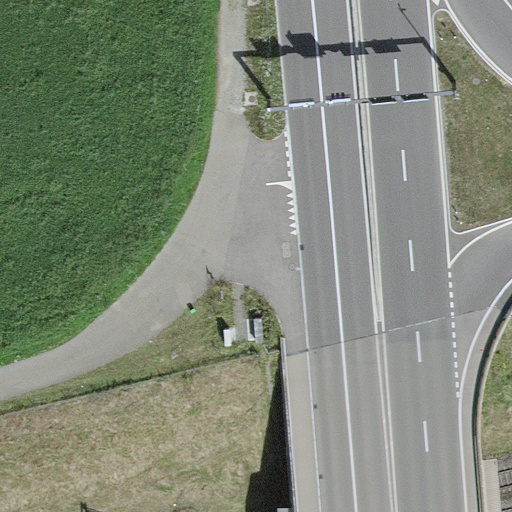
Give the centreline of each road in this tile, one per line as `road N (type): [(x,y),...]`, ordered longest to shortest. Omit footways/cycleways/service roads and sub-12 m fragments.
road 1 (residential): [(0,376),(117,340),(235,183),(366,157)]
road 2 (primary): [(366,157),(385,393)]
road 3 (primary): [(385,393),(451,310),(511,253)]
road 4 (track): [(225,0),(222,125),(235,183)]
road 5 (motorway): [(327,0),(366,157)]
road 6 (motorway): [(366,157),(373,0)]
